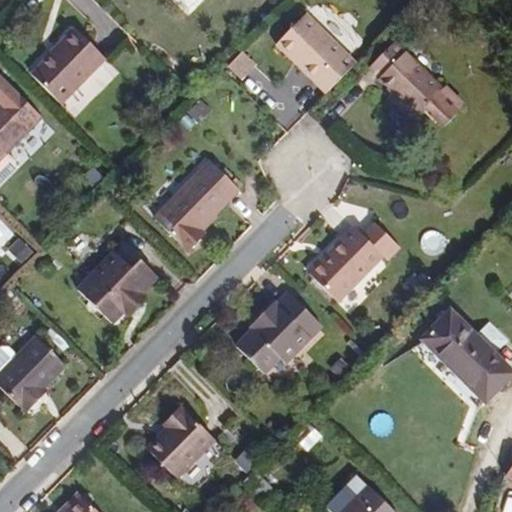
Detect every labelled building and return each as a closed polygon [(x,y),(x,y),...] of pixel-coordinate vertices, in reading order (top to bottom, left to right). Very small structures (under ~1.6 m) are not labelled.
[(338,92),(364,62),(314,14),(287,43),(338,92)] [(127,59),(98,31),(88,40),(91,43),(56,80),(84,105),(127,59)] [(457,121),(477,101),(457,82),(453,86),(405,39),(379,65),(389,75),(388,78),(407,98),(404,101),(421,119),(437,101),(457,121)] [(238,66),(252,79),(266,64),(252,51),(238,66)] [(51,123),(27,102),(18,110),(14,107),(0,121),(0,177),(44,135),(42,132),(51,123)] [(212,231),(251,189),(222,162),(168,218),(196,246),(197,245),(203,251),(218,236),(212,231)] [(139,192),(133,184),(123,193),(131,201),(139,192)] [(390,256),(363,229),(324,269),(352,295),(390,256)] [(125,330),(137,318),(153,301),(170,284),(157,272),(149,280),(128,261),(90,298),(125,330)] [(288,302),(274,316),(278,320),(270,328),(255,344),(282,372),(297,358),(301,362),(336,325),(302,293),(291,305),(288,302)] [(153,301),(137,318),(141,322),(157,305),(153,301)] [(443,311),(416,337),(480,399),(504,373),(443,311)] [(278,320),(274,316),(266,324),(270,328),(278,320)] [(44,347),(24,368),(1,390),(36,422),(58,400),(54,396),(74,374),(44,347)] [(0,389),(1,390),(24,368),(15,359),(7,358),(0,365),(0,389)] [(183,433),(201,417),(197,413),(180,430),(183,433)] [(232,446),(201,417),(183,433),(185,438),(166,457),(195,484),(232,446)] [(185,438),(183,433),(163,453),(166,457),(185,438)] [(256,507),(261,511),(272,511),(277,506),(260,491),(250,501),(256,507)]
